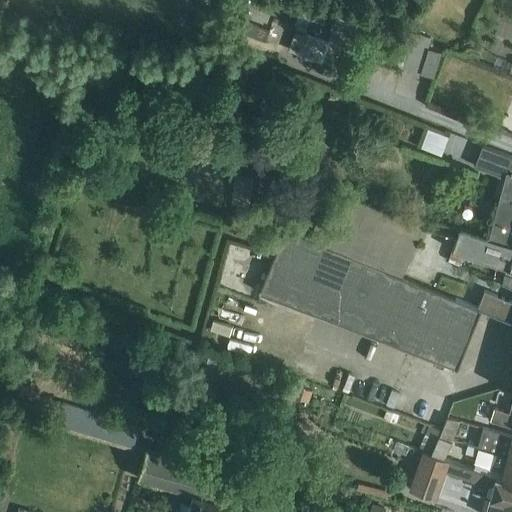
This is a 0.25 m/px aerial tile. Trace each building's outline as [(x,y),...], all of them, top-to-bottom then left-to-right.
[(335,12),(327,45),(357,52),(365,20),(335,12)] [(373,21),(362,54),(432,77),(441,52),(427,48),(431,37),(416,32),(414,32),(413,35),(373,21)] [(288,51),(292,39),(247,23),(243,34),(288,51)] [(292,39),(288,51),(298,55),(308,28),(298,25),(292,39)] [(428,128),(421,147),(441,154),(448,135),(428,128)] [(488,237),(511,243),(511,155),(482,145),(474,165),(504,177),(489,234),(488,237)] [(234,173),(231,203),(240,204),(248,205),(252,175),(246,175),(234,173)] [(309,239),(326,245),(345,253),(364,260),(383,268),(403,276),(422,228),(328,190),(322,206),(309,239)] [(326,245),(309,239),(284,228),(275,225),(264,252),(274,256),(259,293),(299,308),(326,245)] [(511,243),(488,237),(459,227),(449,256),(448,259),(458,262),(459,260),(464,253),(511,266),(511,243)] [(326,245),(299,308),(319,316),(345,253),(326,245)] [(345,253),(319,316),(338,323),(364,260),(345,253)] [(383,268),(364,260),(338,323),(358,331),(383,268)] [(403,276),(383,268),(358,331),(379,338),(403,276)] [(511,268),(509,274),(503,272),(501,283),(511,286),(511,268)] [(403,276),(379,338),(400,346),(423,284),(403,276)] [(423,284),(400,346),(419,354),(442,292),(423,284)] [(477,306),(481,308),(511,319),(511,301),(483,291),(477,306)] [(442,292),(419,354),(456,368),(481,308),(477,306),(442,292)] [(197,349),(178,403),(202,411),(220,357),(197,349)] [(295,384),(291,395),(308,400),(311,390),(295,384)] [(331,389),(326,402),(338,406),(343,393),(331,389)] [(511,393),(508,411),(493,407),(489,422),(511,428),(511,393)] [(57,403),(55,412),(59,413),(54,427),(132,450),(139,425),(62,402),(62,404),(57,403)] [(440,434),(452,438),(459,420),(447,416),(441,428),(440,434)] [(422,450),(445,458),(452,438),(440,434),(441,428),(428,423),(418,447),(422,450)] [(476,445),(511,456),(511,435),(481,426),(476,445)] [(473,468),(511,481),(511,456),(476,445),(467,443),(465,452),(476,456),(473,468)] [(148,444),(138,477),(191,495),(189,505),(181,502),(179,508),(176,507),(174,511),(231,511),(233,503),(217,499),(225,467),(148,444)] [(445,458),(422,450),(408,488),(436,498),(445,471),(476,482),(488,487),(485,495),(489,497),(484,511),(511,511),(511,481),(473,468),(445,458)] [(358,483),(357,490),(387,497),(389,491),(358,483)] [(372,503),(368,511),(383,511),(385,507),(372,503)]
